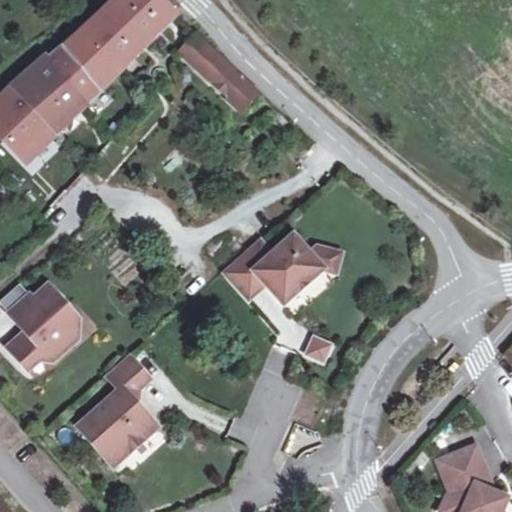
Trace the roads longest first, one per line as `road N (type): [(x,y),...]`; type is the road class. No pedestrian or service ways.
road 1 (tertiary): [(195,0),(242,56),(432,220),(467,285)]
road 2 (tertiary): [(356,460),(374,383),(405,336),(442,304)]
road 3 (residential): [(356,460),(222,511)]
road 4 (residential): [(442,304),(511,429)]
